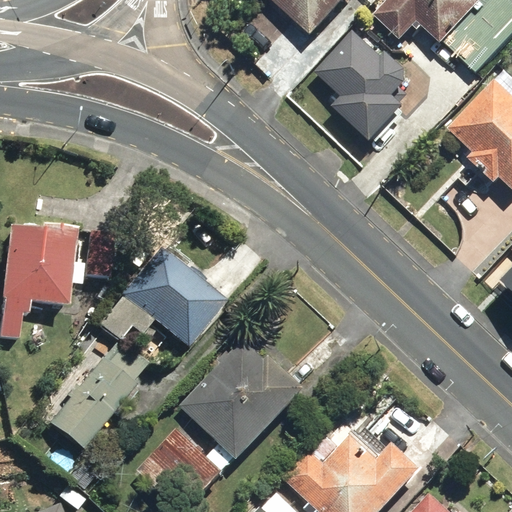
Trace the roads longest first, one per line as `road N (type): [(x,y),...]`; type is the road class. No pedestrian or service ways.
road 1 (primary): [(336,236),(148,134),(54,104),(0,99)]
road 2 (primary): [(511,400),(336,236)]
road 3 (primary): [(214,103),(336,236)]
road 4 (primary): [(62,47),(152,72),(214,103)]
